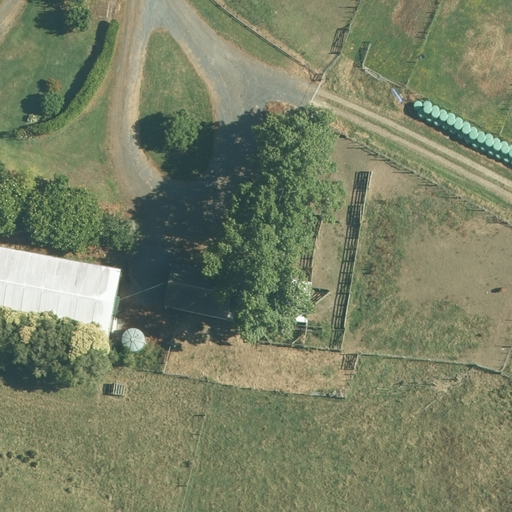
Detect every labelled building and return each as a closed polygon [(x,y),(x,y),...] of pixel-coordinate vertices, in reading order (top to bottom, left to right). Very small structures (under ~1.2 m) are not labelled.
[(390,35),(384,52),(408,61),(414,43),(390,35)] [(487,107),(467,95),(456,114),(475,126),(487,107)] [(124,274),(0,249),(0,323),(110,345),(124,274)] [(217,276),(176,266),(166,308),(207,318),(217,276)] [(150,341),(144,365),(169,372),(175,348),(150,341)]
